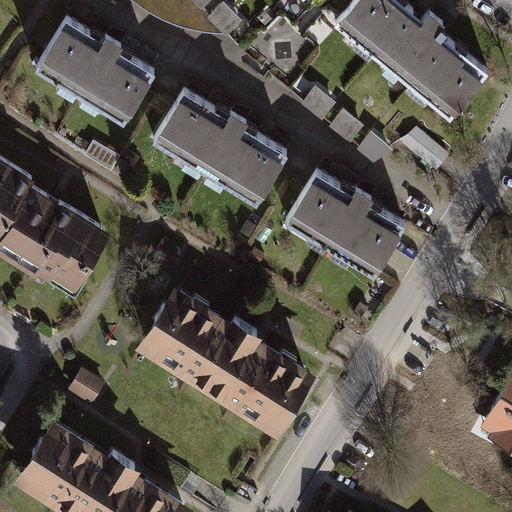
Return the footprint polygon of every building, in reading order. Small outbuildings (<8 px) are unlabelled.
[(230,28),(246,11),(235,0),(221,0),(212,9),(230,28)] [(494,74),(405,0),(337,0),(327,13),(373,51),(411,82),(456,119),(494,74)] [(124,114),(152,68),(58,12),(31,57),(124,114)] [(304,96),(324,113),(340,94),(319,78),(304,96)] [(252,189),(278,145),(172,82),(145,126),(188,151),(252,189)] [(332,122),(354,136),(367,115),(345,101),(332,122)] [(438,164),(452,148),(418,120),(405,136),(438,164)] [(375,123),(359,144),(379,159),(395,138),(375,123)] [(0,242),(73,292),(115,229),(57,190),(0,151),(0,242)] [(372,268),(400,222),(306,165),(279,211),(372,268)] [(169,282),(131,342),(271,429),(308,369),(169,282)] [(511,443),(511,361),(477,425),(511,443)] [(111,378),(88,364),(74,387),(97,401),(111,378)] [(180,511),(187,500),(39,413),(3,474),(67,511),(180,511)]
